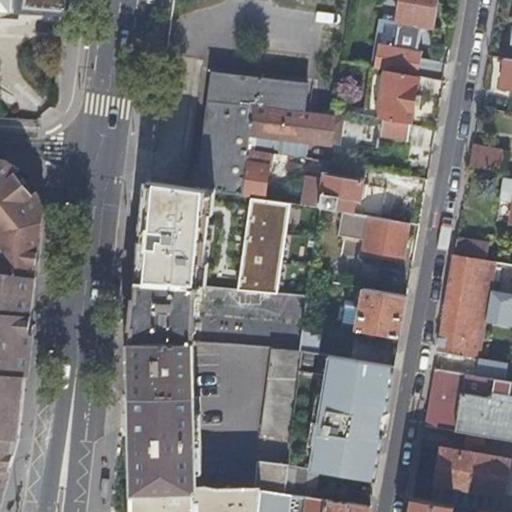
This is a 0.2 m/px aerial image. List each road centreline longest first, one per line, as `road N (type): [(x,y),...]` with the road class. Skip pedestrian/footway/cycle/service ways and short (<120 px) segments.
road 1 (residential): [(383,511),(473,0)]
road 2 (secondary): [(98,149),(73,419)]
road 3 (secondary): [(118,0),(98,149)]
